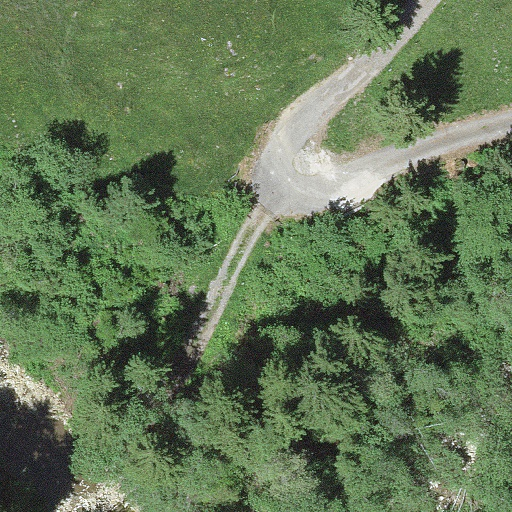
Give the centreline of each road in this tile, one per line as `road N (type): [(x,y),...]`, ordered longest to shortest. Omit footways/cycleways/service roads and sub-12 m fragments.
road 1 (unclassified): [(426,0),(293,139),(282,173),(289,187),(337,189),(421,149),(511,124)]
road 2 (track): [(289,187),(55,511)]
